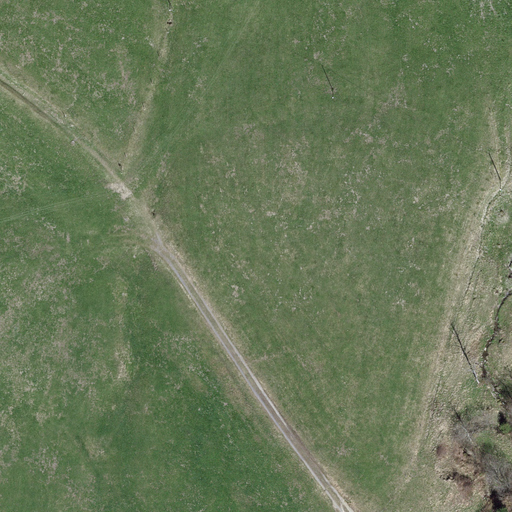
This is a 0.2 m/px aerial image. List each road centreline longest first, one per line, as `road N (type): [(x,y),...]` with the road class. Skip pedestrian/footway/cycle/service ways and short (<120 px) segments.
road 1 (track): [(360,511),(317,462),(167,239)]
road 2 (track): [(167,239),(103,239),(0,315)]
